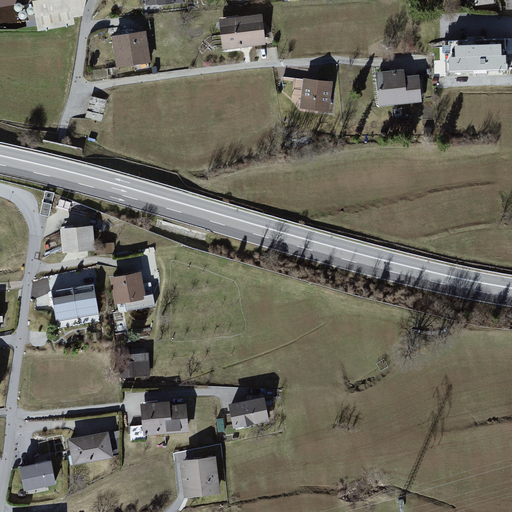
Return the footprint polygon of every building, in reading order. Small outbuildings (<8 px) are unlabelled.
[(87,0),(32,0),(39,33),(76,26),(73,19),(84,17),(87,0)] [(265,15),(221,19),(224,51),(268,47),(265,15)] [(148,32),(114,37),(118,69),(152,64),(148,32)] [(500,45),(455,46),(456,58),(449,58),(449,72),(506,71),(506,56),(500,56),(500,45)] [(406,68),(376,71),(380,107),(423,103),(420,75),(406,76),(406,68)] [(334,81),(285,76),(284,82),(294,83),(292,108),(330,112),(334,81)] [(87,116),(103,120),(108,99),(92,95),(87,116)] [(93,223),(62,227),(65,253),(96,249),(93,223)] [(147,296),(143,270),(110,275),(114,300),(147,296)] [(92,283),(53,293),(61,323),(100,313),(92,283)] [(149,350),(121,354),(124,378),(153,374),(149,350)] [(265,395),(229,402),(234,426),(270,419),(265,395)] [(170,399),(143,402),(147,435),(190,430),(187,403),(170,405),(170,399)] [(110,430),(69,439),(75,465),(116,457),(110,430)] [(216,453),(180,459),(186,496),(222,490),(216,453)] [(52,459),(20,465),(25,489),(57,482),(52,459)]
